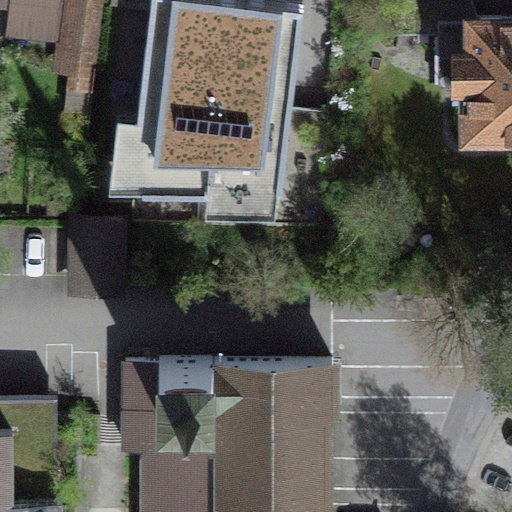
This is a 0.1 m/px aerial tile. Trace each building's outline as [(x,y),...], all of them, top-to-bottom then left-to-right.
[(71,0),(63,67),(71,68),(69,84),(91,87),(101,0),(71,0)] [(144,114),(142,186),(208,187),(209,175),(281,183),(302,0),(150,0),(137,113),(144,114)] [(471,81),(471,127),(511,126),(511,14),(473,15),(467,0),(396,0),(396,32),(438,32),(438,50),(458,50),(458,81),(471,81)] [(119,217),(75,216),(74,285),(117,286),(119,217)] [(125,446),(147,446),(146,511),(323,511),(324,408),(332,408),(332,357),(125,358),(125,446)] [(0,511),(60,511),(60,494),(56,494),(55,392),(0,392),(0,511)]
